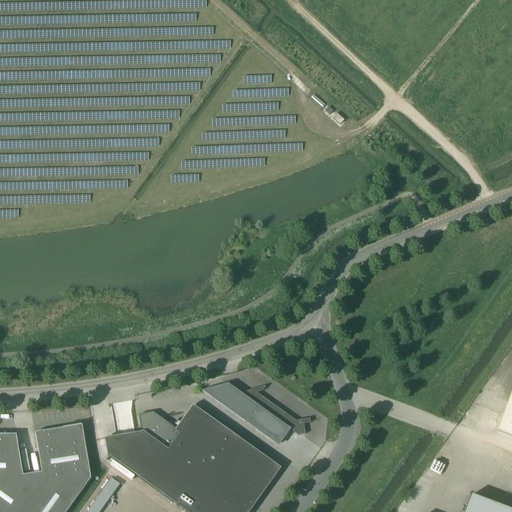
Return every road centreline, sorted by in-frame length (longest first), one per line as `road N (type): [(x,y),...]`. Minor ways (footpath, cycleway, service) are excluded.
road 1 (unclassified): [(0,399),(173,373),(251,352),(317,320)]
road 2 (unclassified): [(300,511),(350,436),(317,320)]
road 3 (unclassified): [(317,320),(352,262),(429,229)]
